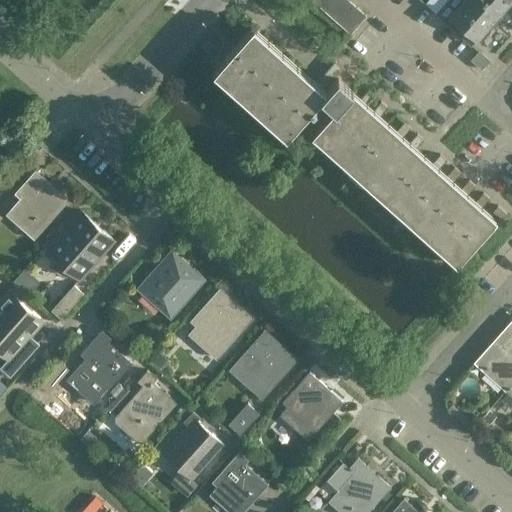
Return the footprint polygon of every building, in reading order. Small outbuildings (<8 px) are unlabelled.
[(320,0),(317,4),(326,11),(335,0),(320,0)] [(335,0),(326,11),(334,18),(350,0),(349,0),(335,0)] [(334,18),(342,26),(358,8),(350,0),(334,18)] [(446,0),(435,12),(468,41),(473,35),(477,38),(480,41),(490,30),(487,26),(493,20),(471,0),(446,0)] [(507,0),(471,0),(493,20),(509,2),(507,0)] [(358,8),(342,26),(350,33),(367,16),(358,8)] [(493,224),(343,90),(354,77),(336,60),(313,86),(249,29),(215,67),(214,70),(288,135),(307,113),(321,125),(313,134),(457,264),(493,224)] [(481,68),(490,58),(478,48),(470,58),(481,68)] [(360,96),(366,102),(374,94),(368,88),(360,96)] [(387,106),(381,100),(373,109),(380,114),(387,106)] [(410,127),(404,121),(396,129),(403,135),(410,127)] [(409,140),(415,146),(423,138),(417,132),(409,140)] [(432,161),(438,167),(446,158),(440,152),(432,161)] [(447,174),(453,180),(461,171),(454,166),(447,174)] [(35,237),(69,200),(35,170),(15,192),(21,197),(7,213),(35,237)] [(467,193),(475,185),(469,179),(461,187),(467,193)] [(475,200),(482,206),(489,198),(483,192),(475,200)] [(507,212),(497,204),(492,210),(501,218),(507,212)] [(71,270),(80,278),(114,240),(81,211),(71,222),(73,225),(67,232),(64,230),(47,249),(56,257),(51,262),(52,266),(62,276),(66,276),(71,270)] [(173,249),(163,260),(139,287),(172,317),(206,278),(173,249)] [(26,268),(22,272),(14,279),(24,288),(31,280),(29,270),(26,268)] [(61,318),(84,292),(74,283),(51,309),(61,318)] [(0,301),(0,349),(8,357),(1,366),(10,375),(31,351),(22,343),(44,319),(11,289),(0,301)] [(188,333),(216,358),(251,318),(219,289),(209,300),(213,305),(188,333)] [(511,319),(473,360),(483,369),(506,389),(511,382),(511,319)] [(101,396),(132,361),(108,340),(112,336),(102,328),(92,339),(97,343),(73,371),(101,396)] [(229,369),(263,399),(298,360),(264,330),(229,369)] [(163,369),(170,360),(160,351),(152,360),(163,369)] [(48,392),(69,367),(60,359),(39,384),(48,392)] [(143,384),(126,403),(116,415),(116,421),(138,440),(144,440),(178,401),(154,380),(157,377),(148,369),(138,380),(143,384)] [(281,414),(309,438),(343,400),(310,371),(283,401),(288,405),(281,414)] [(116,397),(124,387),(119,382),(111,392),(116,397)] [(108,408),(113,412),(130,393),(125,388),(108,408)] [(259,412),(247,401),(228,423),(240,433),(259,412)] [(193,477),(224,442),(201,421),(203,418),(193,409),(183,420),(189,425),(164,452),(193,477)] [(489,422),(494,416),(488,410),(483,417),(489,422)] [(249,459),(239,450),(212,481),(217,486),(211,493),(231,511),(243,511),(270,482),(246,462),(249,459)] [(327,478),(338,488),(329,499),(343,511),(367,511),(391,486),(380,475),(377,478),(365,468),(368,465),(358,456),(349,466),(343,461),(327,478)] [(141,485),(153,471),(143,462),(130,476),(141,485)] [(298,473),(293,465),(283,471),(288,479),(298,473)] [(393,496),(389,492),(383,499),(387,503),(393,496)] [(420,511),(404,497),(395,508),(391,511),(420,511)]
